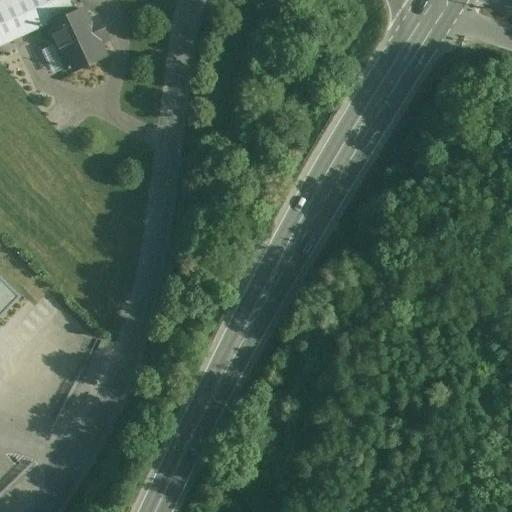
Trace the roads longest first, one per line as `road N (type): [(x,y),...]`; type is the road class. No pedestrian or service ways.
road 1 (primary): [(151,511),(256,312),(440,0)]
road 2 (residential): [(189,0),(155,237),(128,351),(91,434),(39,511)]
